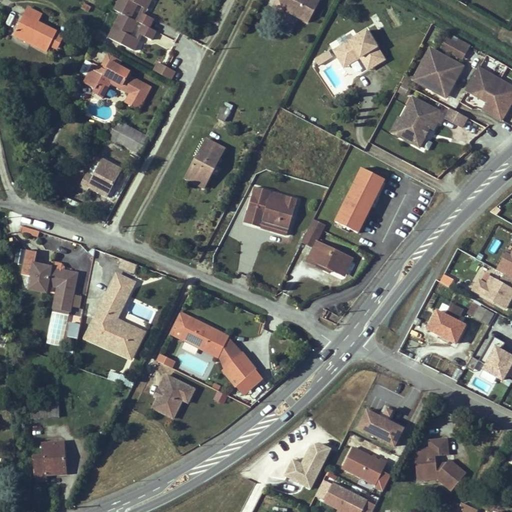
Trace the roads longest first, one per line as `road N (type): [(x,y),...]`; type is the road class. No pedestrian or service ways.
road 1 (residential): [(349,340),(107,230),(0,199)]
road 2 (secondary): [(349,340),(244,439),(119,510)]
road 3 (secondary): [(511,159),(413,259),(349,340)]
road 4 (residential): [(511,421),(349,340)]
road 5 (unknown): [(453,189),(366,143),(361,119),(374,79)]
